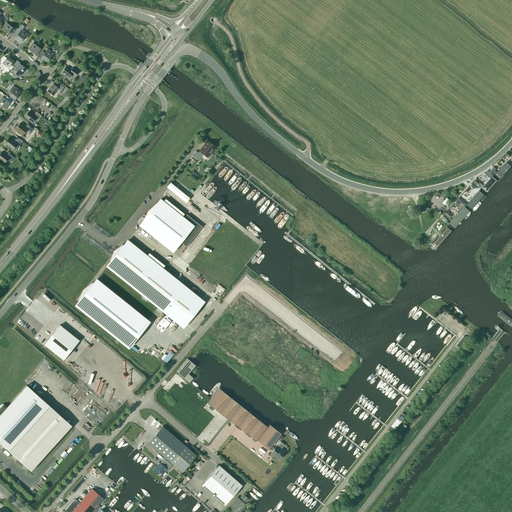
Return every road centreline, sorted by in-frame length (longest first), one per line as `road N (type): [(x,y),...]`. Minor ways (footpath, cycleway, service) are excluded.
road 1 (unclassified): [(303,158),(249,112),(214,65),(187,50),(138,103),(117,148)]
road 2 (unclassified): [(303,158),(362,188),(413,192),(476,173),(511,142)]
road 3 (unclassified): [(320,511),(461,332)]
road 4 (unclassified): [(117,148),(88,206),(0,313)]
road 5 (trunk): [(69,178),(183,37)]
road 6 (trunk): [(172,34),(69,178)]
road 7 (unclassified): [(7,194),(109,67)]
road 8 (unclassified): [(44,511),(144,399)]
road 9 (unclassified): [(109,67),(130,69),(163,105),(143,139),(117,148)]
road 10 (unclassified): [(144,399),(224,304)]
